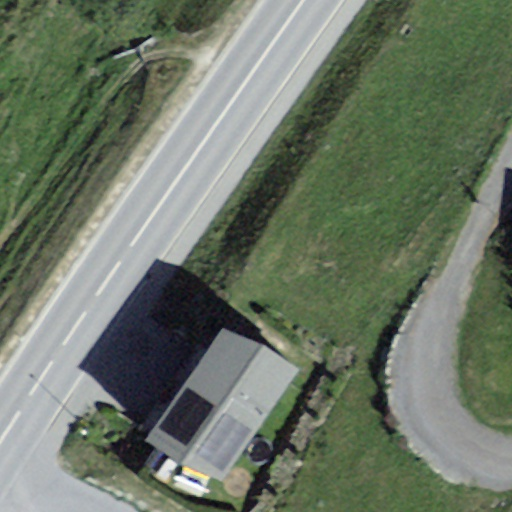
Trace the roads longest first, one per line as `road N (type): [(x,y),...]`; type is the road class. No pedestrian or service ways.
road 1 (tertiary): [(0,442),(303,0)]
road 2 (unknown): [(0,442),(121,511)]
